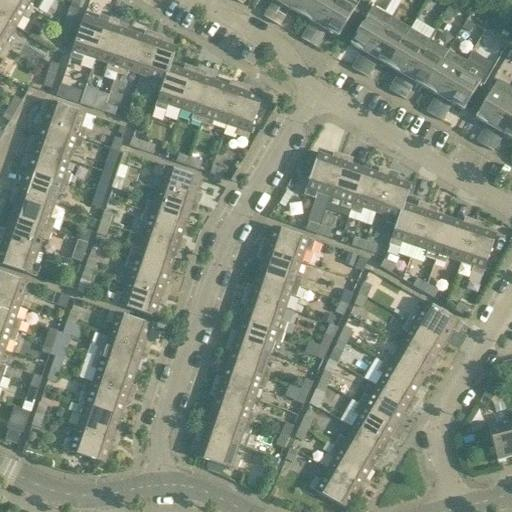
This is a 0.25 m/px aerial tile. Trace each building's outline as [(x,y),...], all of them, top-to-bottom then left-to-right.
[(28,20),(33,11),(14,0),(0,0),(0,19),(15,28),(22,17),(28,20)] [(36,0),(14,0),(33,11),(39,1),(36,0)] [(72,0),(69,8),(77,11),(80,0),(72,0)] [(283,0),(281,5),(299,16),(308,0),(283,0)] [(318,27),(333,0),(308,0),(299,16),(318,27)] [(333,0),(318,27),(337,38),(359,0),(333,0)] [(442,17),(450,22),(456,11),(449,6),(442,17)] [(349,45),(369,57),(391,18),(372,7),(349,45)] [(77,11),(69,8),(63,28),(70,31),(77,11)] [(262,17),(271,22),(276,13),(268,8),(262,17)] [(284,17),(276,13),(271,22),(279,26),(284,17)] [(83,17),(69,58),(80,62),(82,56),(95,60),(108,21),(99,18),(97,21),(83,17)] [(410,29),(391,18),(369,57),(387,68),(410,29)] [(0,47),(9,52),(14,43),(9,40),(15,28),(0,19),(0,47)] [(118,24),(108,21),(95,60),(107,64),(105,71),(115,74),(130,32),(116,28),(118,24)] [(461,30),(468,34),(473,26),(466,22),(461,30)] [(67,42),(70,31),(63,28),(59,39),(67,42)] [(300,39),(308,44),(314,34),(305,29),(300,39)] [(402,86),(406,79),(429,40),(410,29),(387,68),(398,74),(388,90),(396,95),(402,86)] [(130,32),(115,74),(126,78),(128,71),(140,76),(154,37),(144,33),(143,37),(130,32)] [(321,39),(314,34),(308,44),(316,48),(321,39)] [(154,37),(140,76),(153,80),(151,86),(161,89),(161,90),(169,67),(170,67),(176,48),(162,43),(163,40),(154,37)] [(447,51),(429,40),(406,79),(425,90),(447,51)] [(0,59),(3,62),(9,52),(0,47),(0,59)] [(433,117),(439,108),(466,62),(447,51),(425,90),(435,96),(425,112),(433,117)] [(351,69),(359,73),(364,64),(356,59),(351,69)] [(485,73),(466,62),(439,108),(433,117),(441,122),(451,105),(462,112),(485,73)] [(47,75),(54,77),(58,66),(51,63),(47,75)] [(372,69),(364,64),(359,73),(367,78),(372,69)] [(180,110),(193,71),(184,68),(182,71),(170,67),(169,67),(161,90),(161,89),(154,108),(165,112),(167,106),(180,110)] [(193,71),(180,110),(192,114),(190,120),(201,124),(215,82),(201,78),(203,74),(193,71)] [(50,89),(54,77),(47,75),(43,87),(50,89)] [(215,82),(201,124),(211,128),(213,121),(226,126),(239,86),(229,83),(228,87),(215,82)] [(60,84),(59,89),(56,96),(68,100),(79,104),(83,92),(60,84)] [(248,90),(239,86),(226,126),(238,130),(236,136),(247,140),(261,98),(247,93),(248,90)] [(409,91),(402,86),(396,95),(404,100),(409,91)] [(491,91),(474,119),(485,125),(481,133),(489,138),(493,130),(494,130),(510,102),(491,91)] [(14,98),(8,108),(15,112),(21,102),(14,98)] [(493,130),(489,138),(497,142),(501,135),(511,141),(511,99),(510,102),(494,130),(493,130)] [(91,108),(102,112),(105,104),(93,100),(91,108)] [(46,113),(41,126),(83,140),(86,130),(80,128),(85,114),(45,101),(42,111),(46,113)] [(116,108),(105,104),(102,112),(114,116),(116,108)] [(9,123),(15,112),(8,108),(2,119),(9,123)] [(79,150),(83,140),(41,126),(37,139),(33,138),(30,148),(69,161),(73,148),(79,150)] [(489,138),(481,133),(476,142),(484,147),(489,138)] [(114,138),(110,149),(118,152),(122,140),(114,138)] [(497,142),(489,138),(484,147),(492,152),(497,142)] [(143,143),(132,139),(129,147),(140,151),(143,143)] [(154,147),(143,143),(140,151),(152,155),(154,147)] [(65,174),(69,161),(30,148),(26,157),(30,158),(26,172),(67,186),(71,176),(65,174)] [(114,163),(118,152),(110,149),(106,161),(114,163)] [(329,198),(342,158),(333,155),(331,159),(317,154),(303,196),(314,199),(316,193),(329,198)] [(186,167),(189,159),(178,155),(176,163),(186,167)] [(342,158),(329,198),(341,202),(339,208),(350,211),(364,170),(350,165),(352,162),(342,158)] [(201,163),(189,159),(186,167),(199,171),(201,163)] [(161,179),(157,191),(196,204),(199,195),(196,194),(201,180),(159,165),(155,176),(161,179)] [(116,177),(123,180),(127,168),(120,166),(116,177)] [(209,175),(221,179),(224,171),(212,167),(209,175)] [(364,170),(350,211),(360,215),(362,209),(375,213),(388,174),(379,171),(377,174),(364,170)] [(64,196),(67,186),(26,172),(21,185),(17,184),(14,193),(53,207),(58,194),(64,196)] [(388,174),(375,213),(387,217),(385,223),(395,227),(403,204),(404,204),(410,185),(396,181),(398,177),(388,174)] [(120,191),(123,180),(116,177),(112,188),(120,191)] [(99,183),(95,195),(103,198),(107,186),(99,183)] [(193,214),(196,204),(157,191),(153,204),(147,202),(143,212),(185,226),(189,213),(193,214)] [(49,219),(53,207),(14,193),(11,203),(14,204),(10,217),(52,232),(55,221),(49,219)] [(99,209),(103,198),(95,195),(91,206),(99,209)] [(414,247),(427,208),(418,205),(417,209),(404,204),(403,204),(395,227),(388,246),(399,249),(401,243),(414,247)] [(427,208),(414,247),(427,252),(425,258),(435,261),(449,220),(436,215),(437,211),(427,208)] [(104,212),(100,223),(108,226),(112,214),(104,212)] [(180,240),(185,226),(143,212),(140,222),(146,224),(141,237),(181,250),(184,241),(180,240)] [(48,242),(52,232),(10,217),(5,231),(2,229),(0,234),(0,239),(38,253),(42,240),(48,242)] [(462,224),(449,220),(435,261),(445,265),(447,259),(460,263),(473,224),(464,220),(462,224)] [(104,237),(108,226),(100,223),(96,234),(104,237)] [(305,231),(316,234),(319,227),(308,223),(305,231)] [(473,224),(460,263),(472,267),(470,273),(481,277),(495,235),(481,230),(483,227),(473,224)] [(331,231),(319,227),(316,234),(328,238),(331,231)] [(264,240),(261,250),(300,263),(304,250),(310,253),(314,242),(272,228),(268,242),(264,240)] [(87,244),(91,232),(83,229),(79,241),(87,244)] [(177,260),(181,250),(141,237),(137,250),(131,248),(128,258),(169,272),(174,259),(177,260)] [(351,246),(362,250),(365,242),(354,238),(351,246)] [(34,265),(38,253),(0,239),(0,265),(36,278),(40,267),(34,265)] [(80,263),(87,244),(79,241),(77,240),(70,260),(80,263)] [(376,246),(365,242),(362,250),(374,254),(376,246)] [(261,261),(257,274),(298,288),(302,278),(296,276),(300,263),(261,250),(258,259),(261,261)] [(352,267),(356,257),(348,253),(344,264),(352,267)] [(89,257),(85,269),(93,271),(96,260),(89,257)] [(355,268),(362,272),(367,261),(359,257),(355,268)] [(165,285),(169,272),(128,258),(124,268),(130,270),(126,283),(165,296),(168,287),(165,285)] [(379,267),(390,274),(394,267),(383,260),(379,267)] [(89,283),(93,271),(85,269),(81,280),(89,283)] [(0,300),(19,307),(24,294),(30,296),(33,286),(0,274),(0,300)] [(295,298),(298,288),(257,274),(252,287),(249,286),(245,296),(285,309),(289,296),(295,298)] [(68,275),(64,287),(71,289),(75,278),(68,275)] [(412,287),(423,293),(427,286),(416,280),(412,287)] [(162,306),(165,296),(126,283),(122,295),(116,293),(112,304),(154,318),(158,304),(162,306)] [(359,294),(366,298),(371,287),(364,283),(359,294)] [(437,292),(427,286),(423,293),(433,299),(437,292)] [(345,291),(340,302),(347,305),(352,294),(345,291)] [(361,309),(366,298),(359,294),(354,306),(361,309)] [(69,298),(61,295),(57,307),(65,309),(69,298)] [(280,322),(285,309),(245,296),(242,305),(246,306),(241,320),(283,334),(286,324),(280,322)] [(15,320),(19,307),(0,300),(0,325),(18,332),(21,322),(15,320)] [(342,316),(347,305),(340,302),(335,313),(342,316)] [(412,312),(407,321),(445,343),(452,331),(455,333),(461,324),(425,303),(418,315),(412,312)] [(454,311),(464,317),(468,310),(458,304),(454,311)] [(66,323),(74,326),(78,314),(70,312),(66,323)] [(112,324),(107,337),(147,351),(150,341),(146,340),(151,326),(109,312),(106,322),(112,324)] [(332,324),(334,317),(324,313),(321,320),(332,324)] [(279,344),(283,334),(241,320),(237,333),(233,332),(230,341),(269,355),(273,342),(279,344)] [(407,334),(400,345),(436,366),(441,357),(438,355),(445,343),(407,321),(401,330),(407,334)] [(70,337),(74,326),(66,323),(62,335),(70,337)] [(0,351),(4,353),(8,340),(14,342),(18,332),(0,325),(0,351)] [(339,339),(346,342),(351,331),(344,327),(339,339)] [(49,330),(45,341),(53,344),(57,333),(49,330)] [(325,335),(320,346),(327,349),(332,338),(325,335)] [(143,360),(147,351),(107,337),(103,350),(97,348),(94,358),(135,372),(140,359),(143,360)] [(342,353),(346,342),(339,339),(334,350),(342,353)] [(49,356),(53,344),(45,341),(41,353),(49,356)] [(265,367),(269,355),(230,341),(227,351),(230,352),(226,366),(267,380),(271,369),(265,367)] [(431,375),(436,366),(400,345),(393,357),(388,353),(383,363),(420,385),(428,373),(431,375)] [(322,360),(327,349),(320,346),(315,357),(322,360)] [(55,357),(51,369),(59,372),(63,360),(55,357)] [(131,385),(135,372),(94,358),(90,368),(96,370),(92,383),(131,396),(134,387),(131,385)] [(413,397),(420,385),(383,363),(377,372),(383,375),(376,387),(411,408),(417,399),(413,397)] [(264,390),(267,380),(226,366),(221,379),(218,378),(214,387),(254,400),(258,388),(264,390)] [(51,369),(47,380),(55,383),(59,372),(51,369)] [(319,383),(327,387),(331,375),(324,372),(319,383)] [(34,376),(30,387),(37,390),(41,378),(34,376)] [(305,380),(300,391),(307,394),(312,383),(305,380)] [(487,390),(494,394),(499,386),(491,382),(487,390)] [(128,406),(131,396),(92,383),(88,395),(82,393),(78,404),(120,418),(124,404),(128,406)] [(322,398),(327,387),(319,383),(314,394),(322,398)] [(34,401),(37,390),(30,387),(26,399),(34,401)] [(249,413),(254,400),(214,387),(211,397),(215,398),(210,411),(252,425),(255,415),(249,413)] [(406,416),(411,408),(376,387),(369,398),(364,395),(358,404),(396,427),(403,414),(406,416)] [(490,401),(494,394),(487,390),(482,397),(490,401)] [(303,405),(307,394),(300,391),(295,402),(303,405)] [(502,402),(492,405),(494,413),(504,410),(502,402)] [(35,415),(43,417),(47,406),(39,404),(35,415)] [(115,431),(120,418),(78,404),(75,414),(81,416),(76,429),(116,442),(119,432),(115,431)] [(389,439),(396,427),(358,404),(353,414),(358,417),(351,429),(387,449),(392,441),(389,439)] [(22,435),(26,424),(30,413),(22,410),(14,408),(6,429),(22,435)] [(248,436),(252,425),(210,411),(206,425),(202,423),(199,433),(238,446),(242,434),(248,436)] [(39,429),(43,417),(35,415),(31,426),(39,429)] [(299,427),(307,431),(312,420),(304,416),(299,427)] [(496,462),(511,457),(511,432),(509,422),(487,427),(496,462)] [(285,423),(280,435),(288,438),(293,427),(285,423)] [(302,442),(307,431),(299,427),(294,439),(302,442)] [(112,451),(116,442),(76,429),(72,441),(66,439),(63,450),(104,464),(109,450),(112,451)] [(382,458),(387,449),(351,429),(345,440),(339,437),(334,446),(371,468),(379,456),(382,458)] [(234,459),(238,446),(199,433),(196,442),(199,444),(195,458),(236,472),(240,461),(234,459)] [(283,449),(288,438),(280,435),(275,446),(283,449)] [(364,480),(371,468),(334,446),(328,455),(334,459),(327,470),(363,491),(368,482),(364,480)] [(289,450),(284,461),(292,464),(297,453),(289,450)] [(273,470),(278,460),(270,457),(266,467),(273,470)] [(357,500),(363,491),(327,470),(320,482),(315,478),(309,488),(347,510),(354,498),(357,500)]
